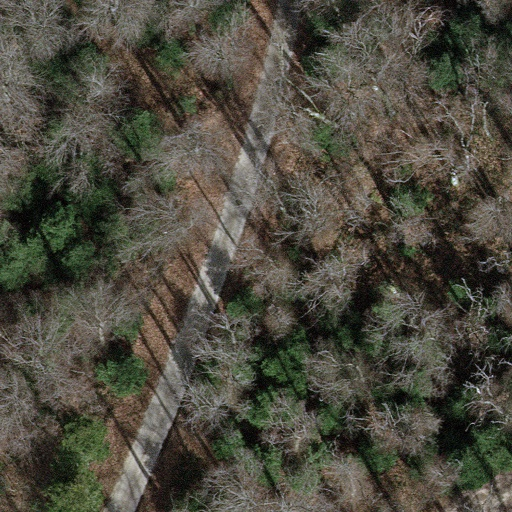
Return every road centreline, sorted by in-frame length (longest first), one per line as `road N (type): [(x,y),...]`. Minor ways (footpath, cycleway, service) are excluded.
road 1 (track): [(115,511),(232,211),(289,0)]
road 2 (motorway): [(309,511),(296,0)]
road 3 (motorway): [(84,0),(93,511)]
